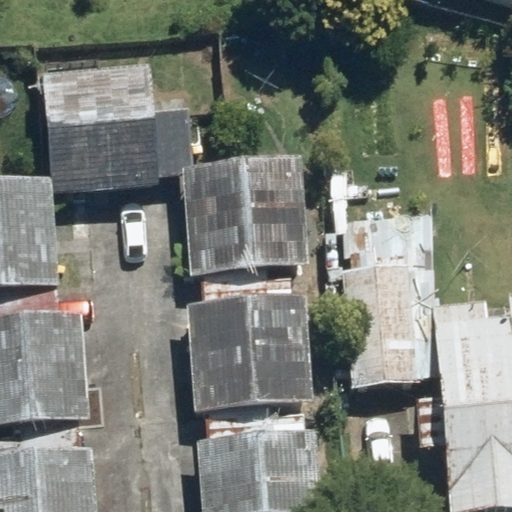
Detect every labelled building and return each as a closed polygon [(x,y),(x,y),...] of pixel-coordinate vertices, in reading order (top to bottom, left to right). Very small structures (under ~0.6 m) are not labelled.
[(166,187),(190,185),(197,287),(316,278),(309,173),(200,181),(196,119),(162,121),(160,81),(50,87),(56,192),(0,195),(0,304),(66,300),(60,206),(167,199),(166,187)] [(356,283),(348,283),(355,398),(448,391),(450,409),(425,411),(429,463),(448,461),(450,489),(456,488),(458,511),(511,511),(511,308),(441,313),(435,226),(353,231),(356,283)] [(312,311),(196,320),(204,424),(321,415),(312,311)] [(88,327),(0,333),(0,439),(96,433),(88,327)] [(326,511),(322,447),(205,455),(208,511),(326,511)] [(102,511),(99,464),(0,470),(0,511),(102,511)]
